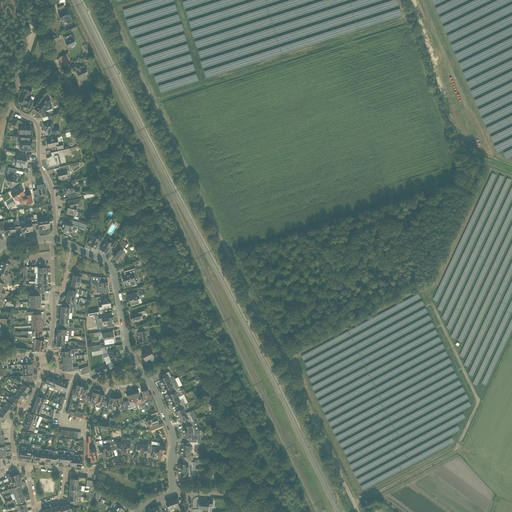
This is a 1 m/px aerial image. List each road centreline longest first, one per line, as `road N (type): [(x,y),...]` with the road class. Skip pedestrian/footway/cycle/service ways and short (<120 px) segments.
road 1 (unclassified): [(355,511),(105,0)]
road 2 (residential): [(53,243),(54,194),(39,163),(36,124),(11,103),(35,30),(74,93)]
road 3 (unclassified): [(148,379),(128,352),(111,271),(53,243)]
road 4 (residential): [(45,371),(53,243)]
